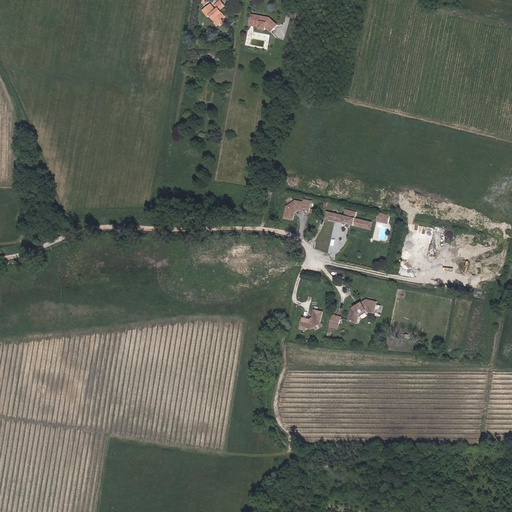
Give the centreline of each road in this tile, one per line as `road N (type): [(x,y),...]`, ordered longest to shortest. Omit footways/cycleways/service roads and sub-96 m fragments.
road 1 (residential): [(0,258),(98,227),(266,229),(300,239),(312,257)]
road 2 (track): [(288,451),(271,415),(272,389),(296,285),(312,257)]
